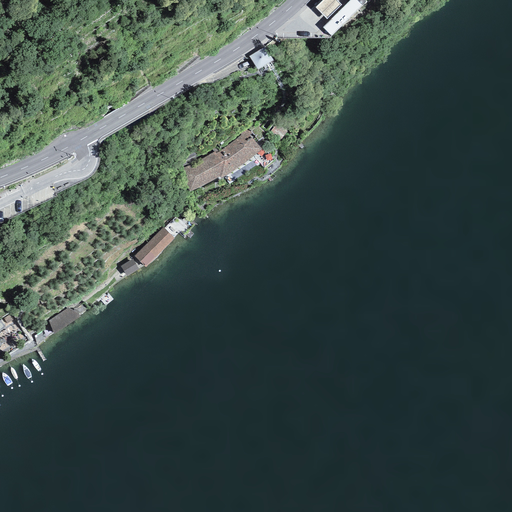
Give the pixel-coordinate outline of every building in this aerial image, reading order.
[(341,5),(336,0),(322,0),(315,8),(327,19),(341,5)] [(362,6),(355,0),(351,0),(323,27),(332,37),(362,6)] [(265,47),(249,56),(258,70),(273,60),(265,47)] [(214,151),(180,170),(190,192),(200,187),(220,176),(222,178),(236,168),(261,149),(247,129),(240,132),(242,135),(233,142),(215,153),(214,151)] [(163,228),(134,256),(145,268),(174,239),(163,228)] [(120,267),(126,276),(138,269),(132,260),(120,267)] [(68,308),(49,321),(51,325),(53,334),(79,316),(76,312),(69,309),(68,308)]
